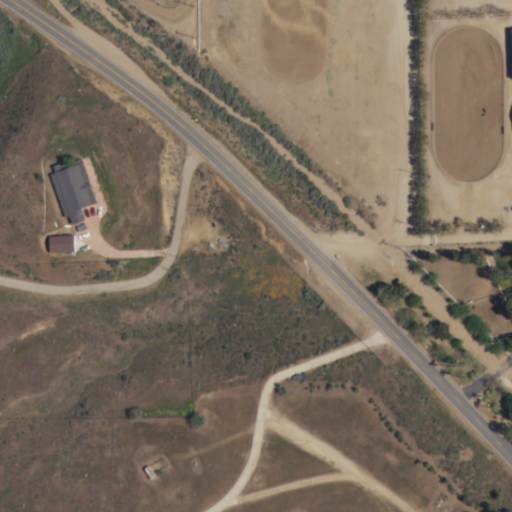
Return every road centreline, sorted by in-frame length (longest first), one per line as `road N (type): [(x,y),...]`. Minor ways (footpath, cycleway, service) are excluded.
road 1 (secondary): [(10,0),(199,139),(511,457)]
road 2 (residential): [(310,248),(403,237),(399,0)]
road 3 (residential): [(199,139),(174,242),(163,268),(145,282),(88,290),(0,281)]
road 4 (residential): [(214,511),(245,478),(266,392),(279,377),(390,331)]
road 5 (residential): [(408,511),(262,412)]
road 6 (residential): [(231,502),(361,478)]
